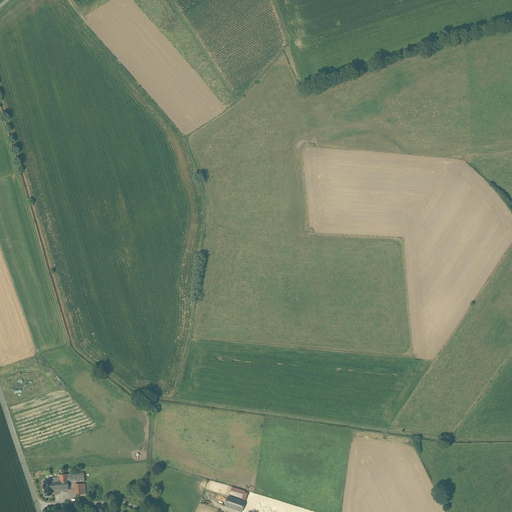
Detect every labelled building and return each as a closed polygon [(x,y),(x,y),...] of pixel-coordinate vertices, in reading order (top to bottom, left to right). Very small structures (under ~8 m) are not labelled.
[(28,386),(12,391),(13,395),(29,390),(28,386)] [(84,474),(67,475),(68,483),(74,483),(85,482),(84,474)] [(60,484),(53,484),(53,491),(68,489),(68,483),(67,475),(59,476),(59,478),(60,484)] [(52,481),(43,481),(45,494),(45,493),(50,493),(53,493),(53,491),(53,484),(52,481)] [(85,482),(74,483),(75,491),(83,491),(85,491),(85,482)] [(246,500),(248,492),(232,487),(230,491),(243,495),(242,499),(246,500)] [(244,503),(228,497),(225,506),(232,508),(241,511),(244,503)] [(203,498),(201,502),(213,506),(214,502),(203,498)]
